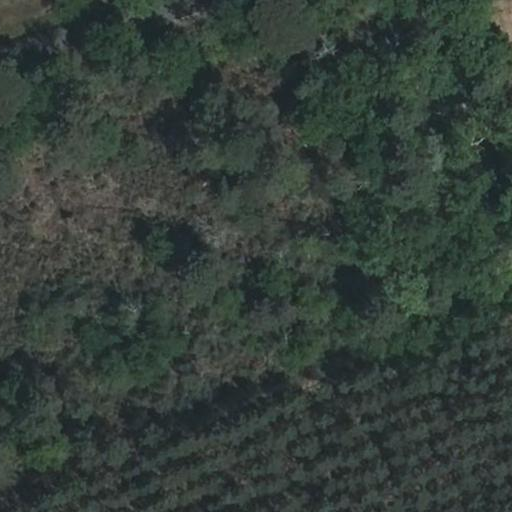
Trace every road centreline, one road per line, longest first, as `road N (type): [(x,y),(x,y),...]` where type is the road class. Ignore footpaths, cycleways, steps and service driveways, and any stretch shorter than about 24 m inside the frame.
road 1 (track): [(511,248),(418,0)]
road 2 (tertiary): [(0,64),(213,0)]
